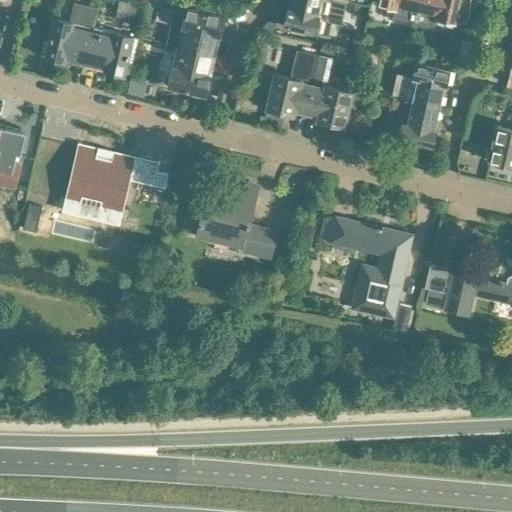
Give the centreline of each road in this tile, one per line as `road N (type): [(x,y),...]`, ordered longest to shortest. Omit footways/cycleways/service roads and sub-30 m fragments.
road 1 (primary): [(511,426),(149,442),(0,460)]
road 2 (primary): [(511,498),(0,461)]
road 3 (residential): [(441,185),(217,133)]
road 4 (residential): [(217,133),(0,83)]
road 5 (residential): [(441,185),(492,0)]
road 6 (residential): [(217,133),(236,52),(263,0)]
